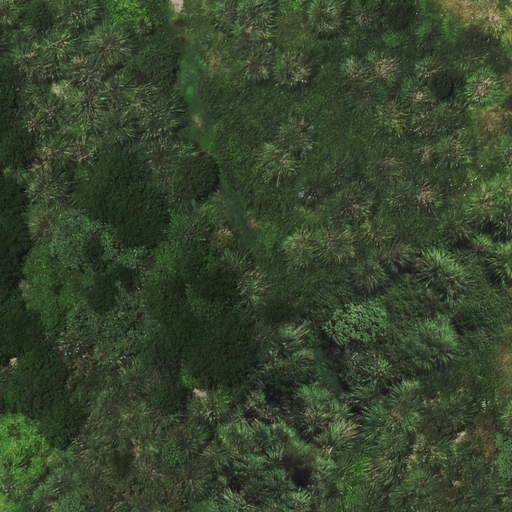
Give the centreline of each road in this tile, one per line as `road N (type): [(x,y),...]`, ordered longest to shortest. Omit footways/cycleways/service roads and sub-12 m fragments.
road 1 (unknown): [(23,299),(467,177),(511,157)]
road 2 (unknown): [(406,0),(467,177)]
